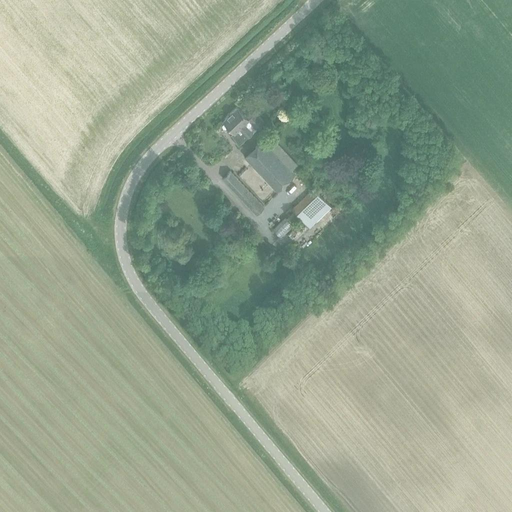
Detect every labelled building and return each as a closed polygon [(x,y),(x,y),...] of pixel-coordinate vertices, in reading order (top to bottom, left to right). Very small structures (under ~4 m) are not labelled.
[(248,119),(237,108),(223,121),(234,133),(232,135),(241,144),(257,129),(264,122),(255,113),(248,119)] [(292,170),(298,165),(273,139),(268,144),(263,139),(245,157),(277,190),(295,173),(292,170)] [(308,168),(314,174),(322,165),(317,159),(308,168)] [(256,214),(264,207),(230,171),(222,178),(256,214)] [(317,200),(303,212),(316,227),(330,216),(317,200)] [(274,228),(282,237),(292,228),(284,219),(274,228)]
